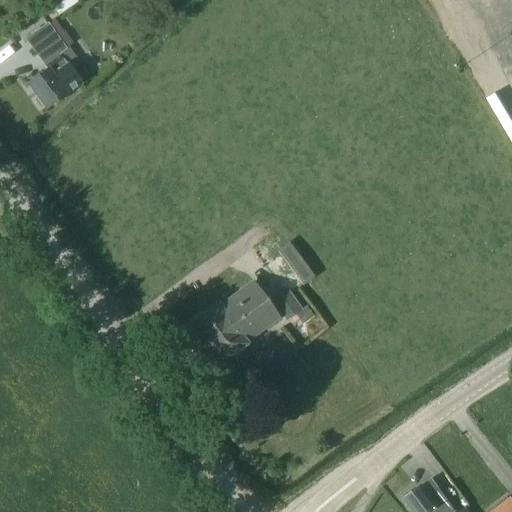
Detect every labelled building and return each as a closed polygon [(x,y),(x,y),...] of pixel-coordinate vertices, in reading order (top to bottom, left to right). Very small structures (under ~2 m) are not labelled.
[(29,83),(39,96),(35,99),(41,107),(45,104),(47,108),(82,83),(68,64),(77,58),(69,46),(72,44),(63,31),(61,32),(53,21),(49,24),(48,22),(24,40),(43,66),(44,65),(48,70),(29,83)] [(190,324),(218,363),(229,377),(244,366),(234,352),(246,343),(245,342),(280,318),(253,281),(218,306),(218,305),(190,324)] [(284,289),(271,299),(287,321),(295,315),(301,311),(284,289)] [(302,324),(314,316),(307,307),(296,316),(302,324)] [(454,511),(455,511),(432,479),(424,485),(404,500),(413,511),(454,511)] [(511,511),(511,498),(494,511),(511,511)]
